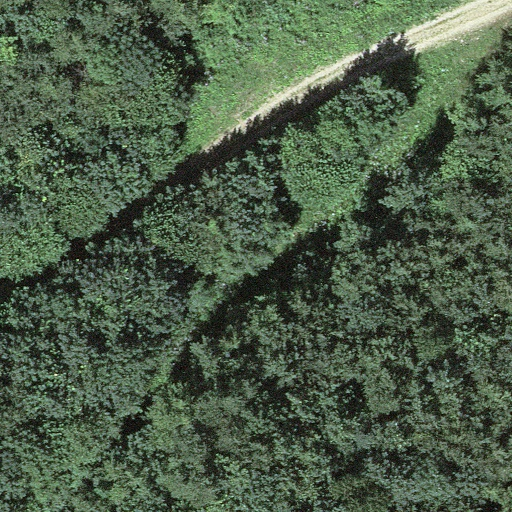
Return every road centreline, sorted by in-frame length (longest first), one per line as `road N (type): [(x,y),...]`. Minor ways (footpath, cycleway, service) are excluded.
road 1 (track): [(39,511),(295,256),(511,14)]
road 2 (track): [(0,284),(72,247),(282,94),(504,0)]
